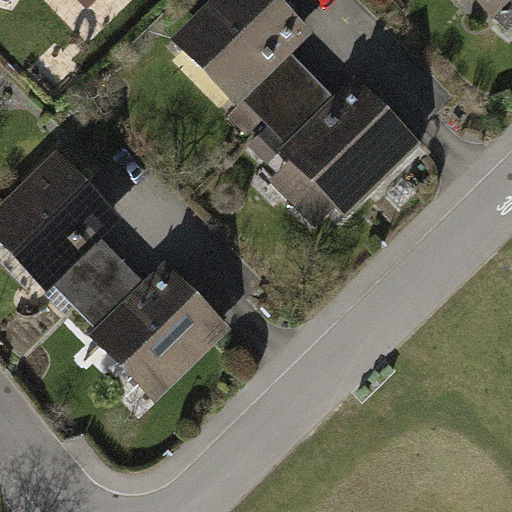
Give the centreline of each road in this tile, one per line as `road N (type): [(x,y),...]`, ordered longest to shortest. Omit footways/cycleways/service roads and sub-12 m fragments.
road 1 (residential): [(169,511),(186,508),(511,189)]
road 2 (residential): [(0,415),(85,511)]
